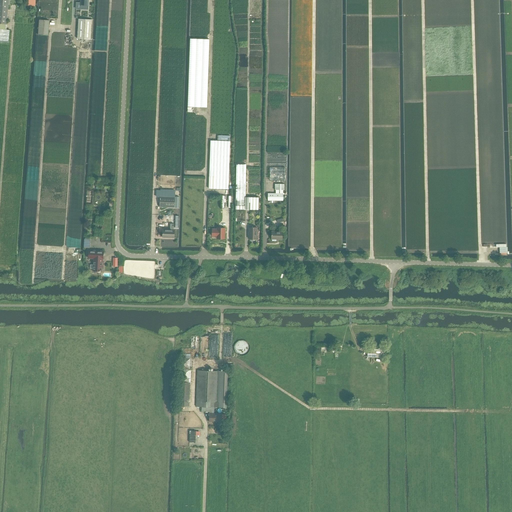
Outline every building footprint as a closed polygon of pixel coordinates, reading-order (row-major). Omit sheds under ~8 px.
[(0,0),(0,41),(8,43),(9,29),(6,29),(8,4),(9,4),(9,0),(0,0)] [(77,39),(90,40),(91,20),(78,19),(77,39)] [(37,35),(47,35),(48,20),(38,20),(37,35)] [(190,39),(187,107),(207,107),(209,39),(190,39)] [(230,141),(210,141),(209,177),(215,178),(215,189),(228,189),(230,141)] [(235,185),(245,185),(246,164),(236,164),(235,185)] [(270,168),(270,181),(285,181),(285,168),(270,168)] [(268,194),(268,196),(268,201),(283,201),(283,196),(283,190),(284,190),(284,185),(275,184),(275,190),(276,190),(276,194),(268,194)] [(245,185),(235,185),(235,209),(258,210),(258,197),(245,197),(245,185)] [(160,207),(165,207),(175,208),(175,197),(160,197),(160,207)] [(174,230),(174,224),(170,224),(170,230),(163,230),(163,237),(174,238),(174,230)] [(225,228),(217,228),(217,229),(212,229),(212,234),(217,234),(217,239),(225,239),(225,228)] [(249,239),(257,239),(257,228),(249,228),(249,239)] [(93,271),(102,271),(103,259),(104,251),(89,250),(89,258),(94,259),(93,265),(91,265),(91,269),(93,269),(93,271)] [(367,356),(375,357),(376,354),(384,354),(385,349),(376,349),(368,348),(367,356)] [(190,355),(182,354),(181,368),(190,368),(190,355)] [(197,370),(196,406),(202,407),(202,411),(210,412),(209,412),(209,421),(222,421),(222,422),(222,413),(214,413),(214,407),(216,407),(226,407),(227,371),(197,370)] [(189,406),(190,382),(180,382),(179,406),(189,406)]
